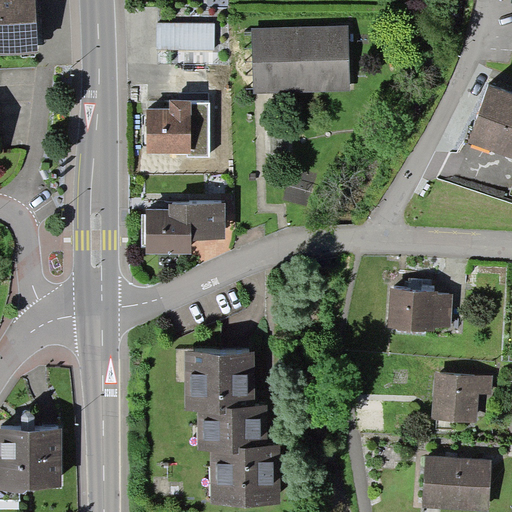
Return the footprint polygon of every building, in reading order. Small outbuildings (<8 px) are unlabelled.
[(35,0),(0,0),(0,55),(39,53),(35,0)] [(215,49),(215,23),(156,23),(156,49),(215,49)] [(350,90),(348,25),(252,28),(254,93),(350,90)] [(511,92),(489,84),(469,141),(511,156),(511,92)] [(191,103),(191,100),(169,100),(169,109),(147,109),(147,153),(187,154),(187,157),(210,157),(210,103),(191,103)] [(225,239),(225,203),(169,204),(169,209),(145,210),(145,214),(145,247),(146,254),(191,253),(191,240),(225,239)] [(435,327),(451,328),(453,295),(437,294),(437,292),(391,289),(388,329),(435,332),(435,327)] [(186,410),(198,409),(198,450),(211,450),(211,504),(280,503),(280,444),(269,444),(268,403),(256,403),(255,351),(185,351),(186,410)] [(493,376),(435,372),(431,419),(477,422),(479,394),(491,395),(493,376)] [(21,428),(35,428),(35,416),(29,411),(27,411),(21,416),(21,428)] [(62,488),(61,428),(35,428),(21,428),(0,428),(0,488),(21,488),(62,488)] [(489,511),(492,459),(425,456),(422,507),(489,511)] [(21,488),(0,488),(0,500),(21,500),(21,488)]
